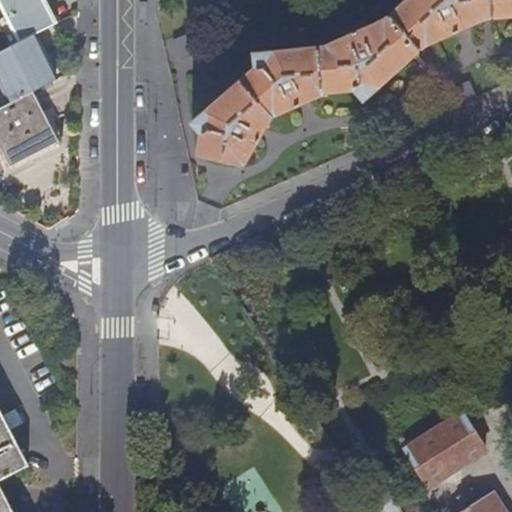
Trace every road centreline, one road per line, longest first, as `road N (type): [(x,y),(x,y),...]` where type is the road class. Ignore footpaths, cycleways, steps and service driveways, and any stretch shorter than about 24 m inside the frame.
road 1 (residential): [(511,91),(202,239),(121,261)]
road 2 (residential): [(121,261),(118,0)]
road 3 (residential): [(120,511),(121,261)]
road 4 (residential): [(121,261),(86,260),(0,222)]
